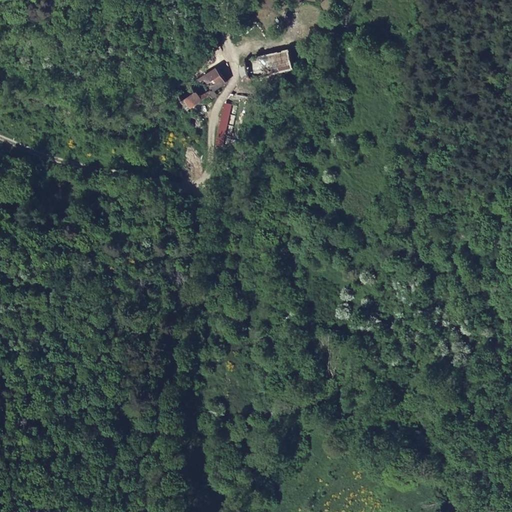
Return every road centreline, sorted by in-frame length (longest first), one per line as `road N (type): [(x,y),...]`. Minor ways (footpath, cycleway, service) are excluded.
road 1 (track): [(0,127),(203,187)]
road 2 (track): [(203,187),(243,92),(219,11),(224,0)]
